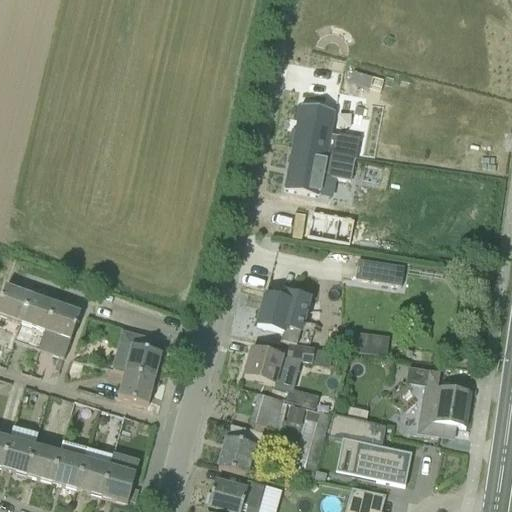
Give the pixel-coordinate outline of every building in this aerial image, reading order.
[(291,152),(354,164),(359,143),(338,138),(337,140),(330,138),(334,116),(300,109),(291,152)] [(291,152),(283,194),(318,200),(321,181),(350,186),(354,164),(291,152)] [(358,265),(355,284),(400,291),(403,272),(358,265)] [(5,291),(0,304),(0,323),(20,330),(31,301),(30,301),(30,300),(29,300),(5,292),(6,292),(5,291)] [(436,292),(423,292),(425,333),(438,332),(436,292)] [(293,300),(291,307),(264,300),(256,330),(285,338),(283,346),(295,350),(302,327),(319,331),(325,308),(293,300)] [(31,301),(20,330),(44,338),(55,309),(54,308),(53,309),(31,301)] [(51,359),(63,363),(79,317),(78,317),(55,309),(44,338),(56,343),(51,359)] [(111,375),(123,378),(123,377),(154,385),(154,384),(153,384),(159,360),(160,360),(160,359),(143,354),(145,343),(121,336),(111,375)] [(365,357),(388,356),(388,339),(364,340),(365,357)] [(243,381),(261,386),(284,392),(291,365),(311,368),(314,353),(295,350),(289,349),(285,362),(251,353),(243,381)] [(315,354),(312,370),(329,372),(331,356),(315,354)] [(424,390),(417,436),(451,441),(453,431),(465,432),(470,397),(439,393),(441,377),(409,372),(406,388),(424,390)] [(123,377),(123,378),(117,403),(147,410),(147,409),(153,385),(154,385),(123,377)] [(314,414),(318,401),(306,397),(302,411),(314,414)] [(257,398),(249,427),(280,435),(287,408),(282,406),(257,398)] [(289,410),(285,425),(302,429),(305,414),(289,410)] [(312,483),(329,420),(307,414),(290,477),(312,483)] [(358,448),(350,478),(403,493),(412,461),(381,453),(388,432),(335,418),(330,440),(358,448)] [(257,453),(261,439),(230,430),(218,472),(247,481),(255,452),(257,453)] [(25,481),(33,451),(37,439),(12,433),(9,445),(8,444),(0,474),(1,475),(1,474),(11,477),(25,481)] [(0,474),(8,444),(0,442),(0,473),(0,474)] [(75,495),(87,453),(62,447),(59,458),(58,458),(50,488),(51,488),(75,495)] [(50,488),(58,458),(33,451),(25,481),(26,482),(26,481),(30,482),(50,488)] [(77,495),(100,501),(111,460),(87,453),(75,495),(76,495),(77,495)] [(127,509),(139,466),(112,458),(111,460),(100,501),(100,502),(102,502),(126,508),(126,509),(127,509)] [(316,476),(313,483),(324,486),(326,478),(316,476)] [(245,494),(233,491),(214,486),(206,511),(241,511),(243,506),(259,510),(265,491),(247,486),(245,494)] [(138,494),(131,493),(128,505),(135,507),(138,494)] [(351,493),(347,508),(353,510),(352,511),(360,511),(364,496),(351,493)]
